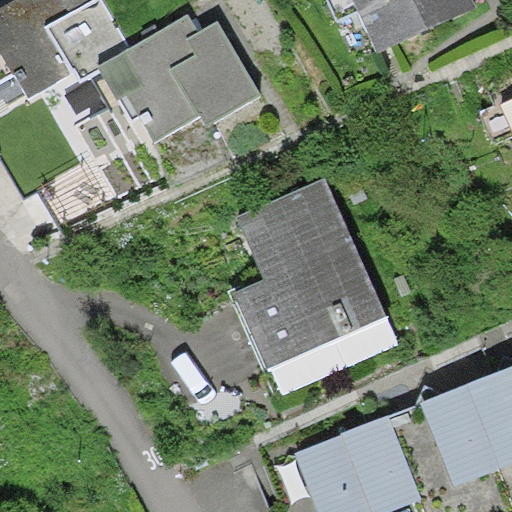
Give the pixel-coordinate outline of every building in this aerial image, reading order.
[(98,70),(133,49),(104,0),(18,0),(0,11),(0,74),(5,82),(17,75),(30,98),(77,71),(82,80),(98,70)] [(328,0),(340,24),(360,15),(380,58),(480,13),(474,0),(328,0)] [(204,124),(210,135),(266,102),(218,22),(201,32),(191,16),(133,49),(98,70),(151,156),(204,124)] [(270,369),(390,318),(333,186),(241,226),(266,284),(238,295),(270,369)] [(511,511),(511,370),(296,455),(318,511),(511,511)]
